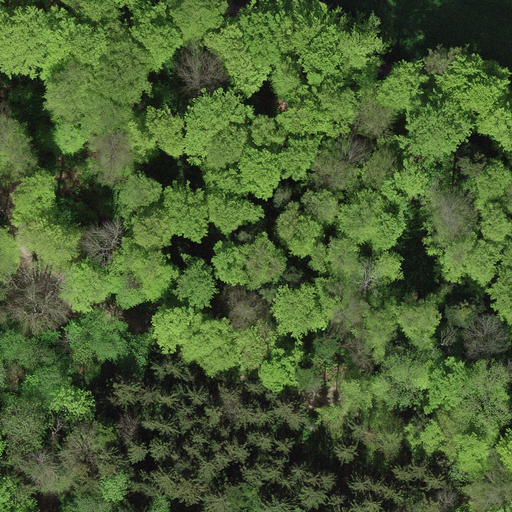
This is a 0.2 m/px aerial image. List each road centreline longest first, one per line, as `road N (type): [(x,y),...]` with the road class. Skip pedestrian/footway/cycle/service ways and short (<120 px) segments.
road 1 (track): [(0,129),(26,246),(84,303),(511,474)]
road 2 (track): [(511,127),(185,0)]
